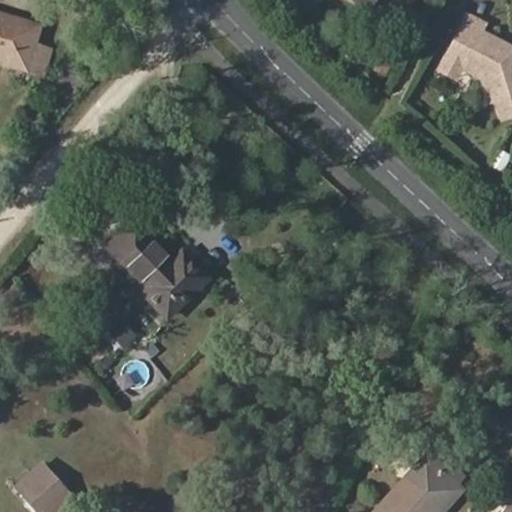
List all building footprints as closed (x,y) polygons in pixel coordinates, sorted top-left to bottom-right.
[(34,43),(39,25),(0,13),(0,62),(26,70),(34,43)] [(486,23),(471,14),(448,57),(465,65),(478,71),(486,68),(494,98),(502,96),(507,115),(511,113),(511,43),(483,30),(486,23)] [(26,70),(42,74),(50,48),(34,43),(26,70)] [(443,68),(459,76),(465,65),(448,57),(443,68)] [(502,170),(511,153),(498,146),(489,164),(502,170)] [(140,290),(167,317),(208,276),(192,260),(181,270),(171,260),(132,220),(105,246),(118,259),(127,251),(153,278),(145,286),(140,290)] [(192,260),(182,250),(171,260),(181,270),(192,260)] [(118,259),(145,286),(153,278),(127,251),(118,259)] [(461,475),(432,448),(424,458),(453,485),(461,475)] [(424,458),(373,511),(435,511),(430,508),(453,485),(424,458)] [(36,462),(11,486),(16,491),(42,467),(36,462)] [(42,467),(16,491),(34,511),(39,511),(63,491),(42,467)] [(435,511),(441,511),(461,491),(453,485),(430,508),(435,511)] [(53,511),(69,497),(63,491),(39,511),(53,511)]
